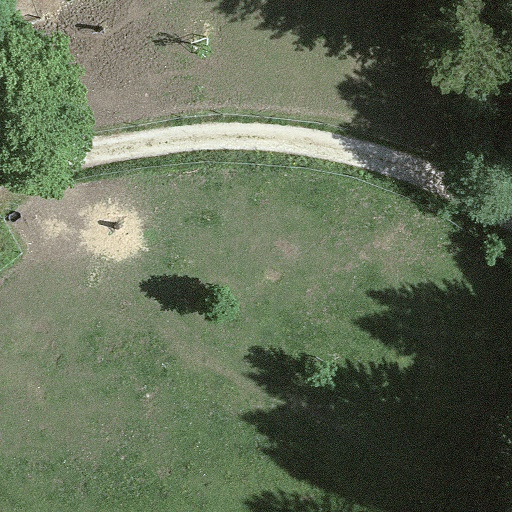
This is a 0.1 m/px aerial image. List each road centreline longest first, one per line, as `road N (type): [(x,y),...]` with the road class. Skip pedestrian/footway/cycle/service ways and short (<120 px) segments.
road 1 (track): [(0,191),(130,149),(259,143),(398,166),(511,215)]
road 2 (track): [(421,511),(109,318),(0,214)]
